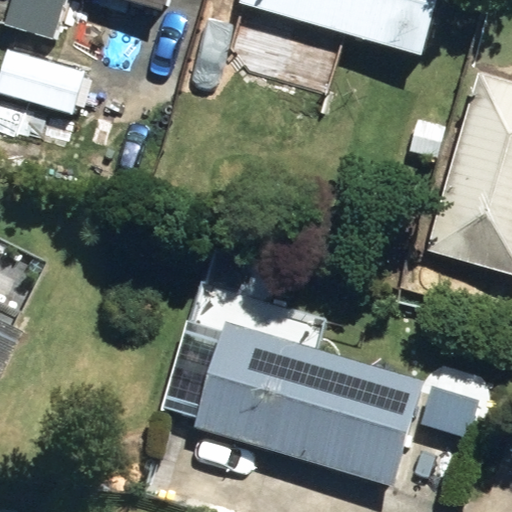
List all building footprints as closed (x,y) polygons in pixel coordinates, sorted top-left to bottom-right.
[(115,0),(157,13),(160,0),(115,0)] [(235,0),(234,4),(416,58),(433,0),(235,0)] [(34,141),(63,149),(71,122),(67,120),(81,75),(3,53),(0,64),(0,133),(32,144),(34,141)] [(424,252),(511,278),(511,87),(474,77),(424,252)] [(411,149),(442,157),(450,124),(420,116),(411,149)] [(189,426),(390,486),(420,384),(219,324),(189,426)] [(434,429),(465,438),(473,412),(443,401),(434,429)]
